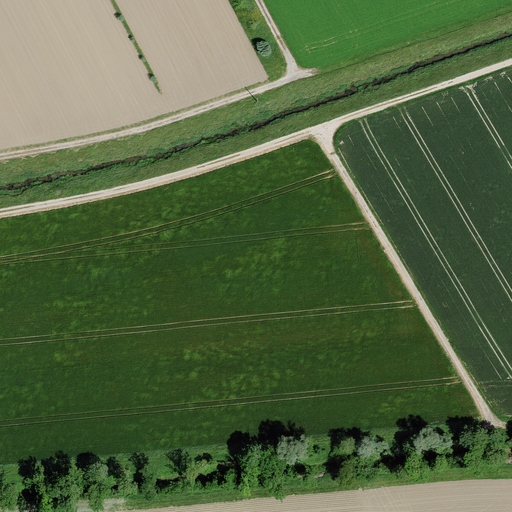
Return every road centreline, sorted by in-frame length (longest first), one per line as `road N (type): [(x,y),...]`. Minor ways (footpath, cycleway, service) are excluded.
road 1 (track): [(511,63),(169,179),(0,212)]
road 2 (track): [(0,156),(161,123),(285,80),(290,59),(258,0)]
road 3 (track): [(319,129),(494,427)]
